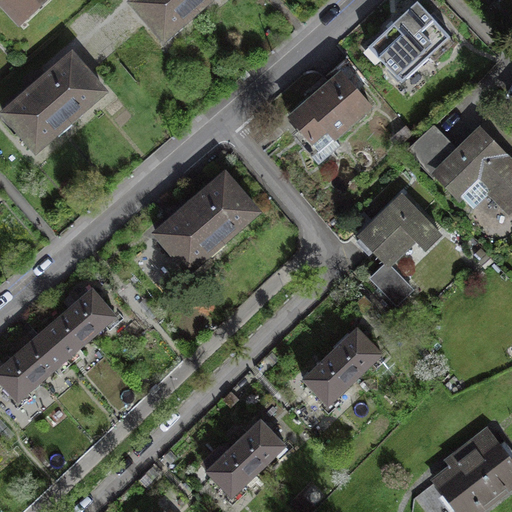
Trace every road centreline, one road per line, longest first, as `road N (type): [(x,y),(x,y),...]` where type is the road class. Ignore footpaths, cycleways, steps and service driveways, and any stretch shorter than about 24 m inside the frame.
road 1 (residential): [(35,511),(319,235)]
road 2 (residential): [(99,511),(332,269),(319,235)]
road 3 (residential): [(0,317),(228,120)]
road 4 (residential): [(228,120),(361,0)]
road 5 (residential): [(319,235),(228,120)]
